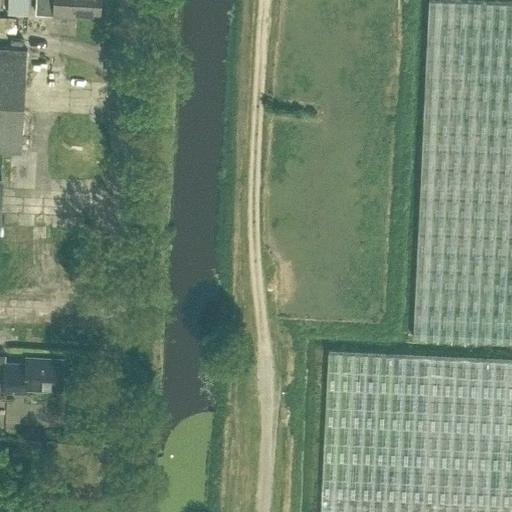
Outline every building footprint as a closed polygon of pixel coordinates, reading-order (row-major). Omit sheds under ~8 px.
[(76,9),(100,10),(100,0),(38,0),(38,12),(53,13),(53,14),(76,15),(76,9)] [(511,1),(483,0),(428,0),(411,334),(511,339),(511,1)] [(0,149),(20,151),(26,48),(0,46),(0,149)] [(511,511),(511,358),(418,354),(328,350),(320,511),(511,511)] [(62,387),(64,358),(26,356),(26,361),(5,359),(4,388),(26,389),(26,385),(62,387)]
